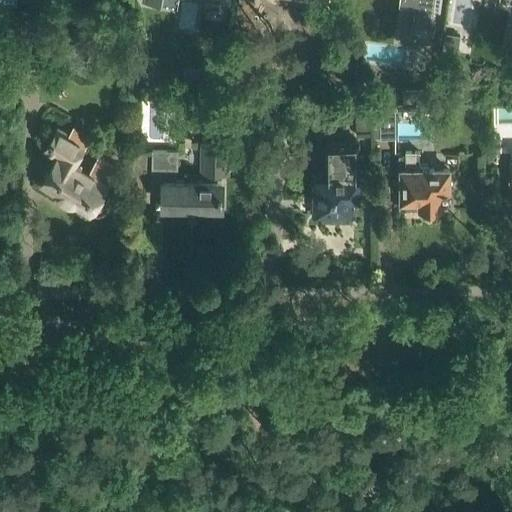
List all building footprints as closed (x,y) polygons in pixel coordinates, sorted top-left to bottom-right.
[(0,0),(0,8),(4,8),(11,11),(30,10),(29,0),(0,0)] [(142,0),(142,3),(161,6),(176,9),(177,0),(218,0),(230,2),(230,0),(142,0)] [(306,0),(304,16),(329,20),(332,0),(306,0)] [(41,39),(45,39),(45,22),(29,22),(29,40),(41,39)] [(461,34),(445,32),(442,52),(458,55),(461,34)] [(396,105),(380,105),(380,137),(396,137),(396,105)] [(46,148),(56,155),(40,180),(90,211),(91,209),(94,212),(96,212),(97,212),(99,212),(100,212),(101,211),(102,210),(103,209),(103,208),(103,206),(103,205),(103,204),(103,203),(102,202),(101,201),(97,198),(117,165),(99,154),(89,170),(78,163),(80,160),(76,158),(89,136),(75,127),(71,134),(60,127),(46,148)] [(313,178),(311,180),(311,188),(313,191),(313,213),(335,213),(338,216),(345,216),(349,213),(354,213),(354,196),(359,196),(359,172),(361,170),(361,162),(359,160),(359,140),(327,140),(327,172),(313,172),(313,178)] [(179,179),(179,149),(153,148),(153,190),(164,190),(164,204),(223,205),(223,179),(215,179),(215,170),(228,170),(228,141),(204,141),(205,180),(179,179)] [(400,168),(402,168),(402,198),(420,198),(420,207),(423,207),(425,213),(436,213),(438,206),(441,206),(441,203),(448,203),(448,183),(450,181),(450,174),(448,171),(448,167),(428,167),(428,162),(419,162),(419,150),(406,150),(406,156),(400,156),(400,168)]
